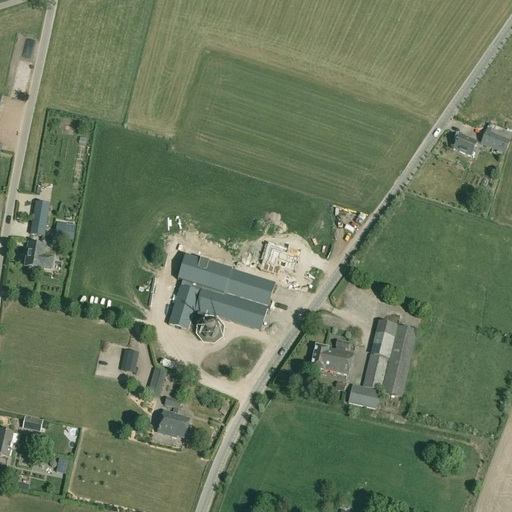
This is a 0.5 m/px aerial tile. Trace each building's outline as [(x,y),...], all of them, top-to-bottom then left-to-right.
[(12,76),(11,82),(23,84),(24,78),(12,76)] [(511,134),(489,125),(480,146),(505,156),(511,139),(511,134)] [(477,144),(459,136),(453,151),(471,158),(477,144)] [(30,236),(45,238),(50,206),(35,204),(30,236)] [(48,225),(48,239),(64,239),(63,224),(48,225)] [(67,226),(64,239),(73,241),(76,227),(67,226)] [(53,258),(43,256),(45,247),(29,245),(25,267),(41,270),(41,269),(51,270),(53,258)] [(263,262),(262,264),(260,272),(278,278),(280,269),(292,273),(296,260),(299,261),(302,252),(289,247),(286,255),(271,251),(267,264),(263,262)] [(225,297),(218,319),(260,333),(275,285),(232,271),(230,275),(231,275),(225,297)] [(200,294),(180,288),(168,326),(188,333),(195,312),(200,294)] [(202,290),(200,294),(195,312),(218,319),(225,297),(202,290)] [(223,329),(217,320),(206,319),(198,326),(197,336),(204,344),(214,345),(222,339),(223,329)] [(363,388),(381,393),(388,361),(389,361),(381,394),(402,399),(418,332),(378,322),(370,356),(363,388)] [(335,349),(335,352),(328,350),(316,347),(310,369),(324,372),(348,377),(353,356),(344,354),(344,351),(348,352),(350,344),(337,341),(335,349)] [(212,347),(210,361),(241,366),(243,353),(212,347)] [(135,375),(139,354),(129,352),(125,373),(135,375)] [(159,400),(167,375),(155,370),(147,396),(159,400)] [(346,386),(337,383),(335,390),(345,392),(346,386)] [(376,412),(380,393),(352,387),(348,406),(376,412)] [(182,403),(167,399),(165,407),(174,410),(179,411),(182,403)] [(164,413),(158,435),(176,439),(176,438),(185,440),(190,421),(182,419),(182,418),(178,417),(179,411),(174,410),(173,415),(164,413)] [(40,433),(43,422),(25,418),(22,430),(40,433)] [(0,474),(6,476),(7,467),(0,465),(0,459),(0,458),(9,459),(11,449),(10,449),(11,445),(17,446),(19,437),(14,435),(0,432),(0,474)]
